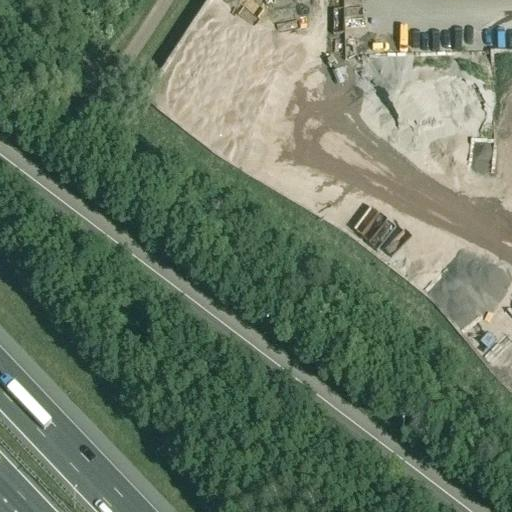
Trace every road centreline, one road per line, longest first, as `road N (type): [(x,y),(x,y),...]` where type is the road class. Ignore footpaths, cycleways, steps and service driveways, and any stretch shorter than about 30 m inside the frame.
road 1 (motorway): [(457,511),(0,164)]
road 2 (unknown): [(511,239),(411,223),(262,168)]
road 3 (motorway): [(127,511),(0,377)]
